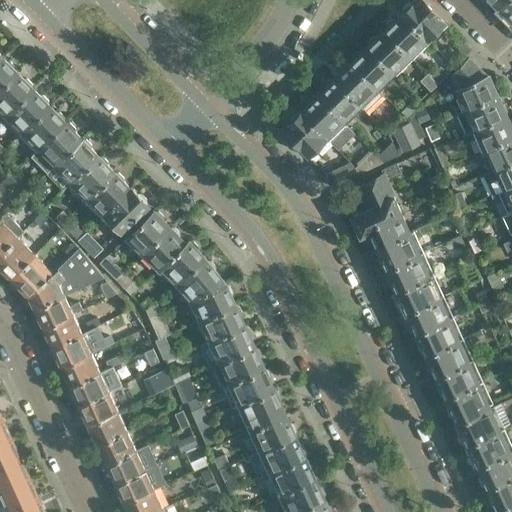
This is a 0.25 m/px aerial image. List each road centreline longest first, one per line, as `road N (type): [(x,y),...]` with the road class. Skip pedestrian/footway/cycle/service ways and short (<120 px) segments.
road 1 (tertiary): [(440,511),(294,195),(211,108)]
road 2 (tertiary): [(165,150),(274,267),(386,511)]
road 3 (residential): [(91,511),(0,329)]
road 4 (tertiary): [(39,19),(165,150)]
road 5 (tertiary): [(211,108),(106,0)]
road 6 (tertiary): [(211,108),(296,0)]
